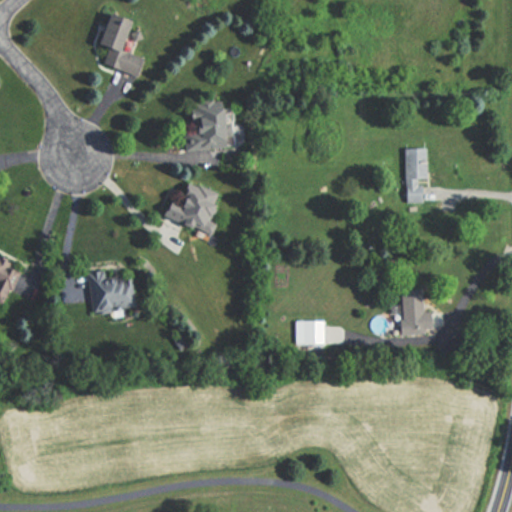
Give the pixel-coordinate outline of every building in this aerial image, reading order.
[(140,59),(133,78),(99,65),(104,50),(91,45),(102,14),(126,22),(116,51),(140,59)] [(179,149),(221,146),(218,101),(186,104),(187,124),(178,125),(179,149)] [(400,148),(400,203),(422,203),(422,148),(400,148)] [(159,215),(169,190),(176,192),(180,181),(213,195),(202,221),(209,224),(205,235),(159,215)] [(0,307),(15,274),(0,266),(0,307)] [(82,272),(88,313),(129,307),(126,280),(102,284),(100,269),(82,272)] [(427,330),(427,313),(418,313),(417,290),(395,291),(397,331),(427,330)]
